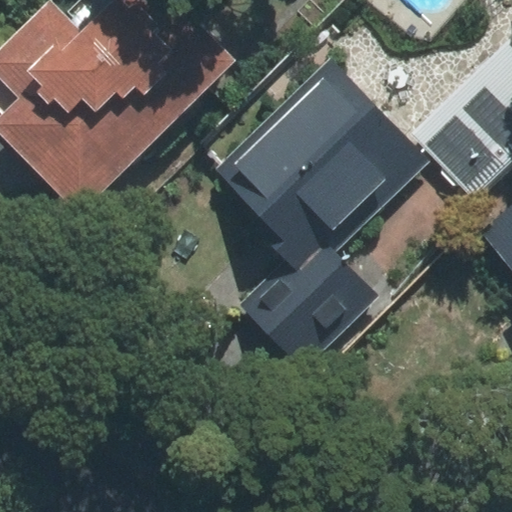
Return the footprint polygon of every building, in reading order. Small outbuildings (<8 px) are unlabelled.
[(50,1),(0,50),(0,110),(4,114),(0,118),(0,130),(81,212),(233,60),(171,0),(112,0),(81,31),(50,1)] [(511,49),(508,45),(413,133),(473,196),(511,159),(511,49)] [(431,163),(334,59),(218,168),(284,238),(274,248),(286,261),(305,281),(335,253),(431,163)] [(511,206),(481,232),(511,269),(511,206)] [(286,261),(241,304),(301,366),(375,295),(335,253),(305,281),(286,261)]
